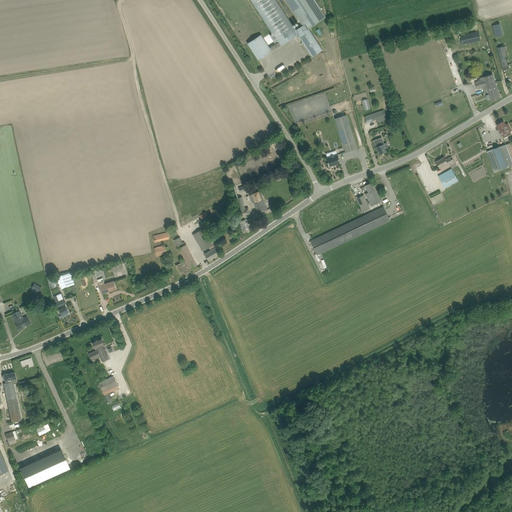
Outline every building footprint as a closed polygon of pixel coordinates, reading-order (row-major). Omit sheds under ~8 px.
[(285,0),(303,25),(295,30),(276,0),(250,0),(278,42),(270,47),(261,34),(247,43),(258,60),(272,51),(281,45),(281,46),(298,35),(312,57),(323,50),(309,28),(326,17),(321,9),(315,0),(285,0)] [(500,23),(494,24),(496,34),(503,32),(500,23)] [(478,31),(476,32),(475,30),(473,30),(473,32),(464,34),(467,44),(480,41),(478,31)] [(506,56),(507,56),(504,46),(497,48),(503,70),(510,69),(506,56)] [(501,97),(493,74),(480,78),(480,80),(475,82),(477,90),(483,88),(485,93),(488,92),(491,101),(501,97)] [(472,95),(478,93),(476,87),(470,89),(472,95)] [(368,99),(361,101),(364,110),(370,108),(368,99)] [(367,123),(386,116),(384,110),(364,116),(367,123)] [(347,115),(335,118),(346,152),(357,149),(347,115)] [(497,124),(499,129),(502,135),(505,134),(503,130),(508,128),(506,125),(505,125),(503,121),(497,124)] [(379,146),(378,144),(380,143),(379,138),(373,140),(375,145),(377,151),(379,150),(380,154),(386,152),(384,147),(383,144),(379,146)] [(500,146),(495,148),(493,149),(487,151),(494,171),(502,168),(511,164),(511,161),(506,144),(500,147),(500,146)] [(326,154),(327,157),(330,166),(340,163),(341,163),(338,154),(332,156),(331,153),(330,152),(327,153),(326,154)] [(457,166),(455,163),(452,157),(446,160),(444,157),(436,162),(439,166),(440,168),(447,164),(448,166),(450,165),(452,168),(457,166)] [(458,181),(451,169),(438,176),(445,189),(458,181)] [(209,175),(201,178),(211,211),(209,212),(210,216),(220,213),(209,175)] [(357,198),(362,210),(363,212),(370,208),(368,204),(369,203),(371,206),(379,202),(380,201),(381,201),(374,187),(372,182),(365,185),(368,193),(365,194),(368,200),(366,201),(363,195),(357,198)] [(236,186),(233,186),(231,187),(234,199),(237,198),(241,216),(250,214),(248,207),(245,208),(242,197),(239,198),(236,186)] [(262,197),(260,191),(249,195),(252,202),(253,202),(258,213),(267,210),(262,197)] [(430,198),(434,204),(444,199),(441,193),(430,198)] [(384,206),(381,208),(311,241),(317,255),(321,253),(390,220),(384,206)] [(203,220),(209,216),(206,211),(200,215),(203,220)] [(215,244),(212,239),(205,227),(193,234),(202,251),(209,247),(211,250),(205,254),(206,256),(209,261),(220,254),(214,244),(215,244)] [(168,232),(153,236),(154,242),(169,239),(168,232)] [(198,268),(197,267),(186,244),(185,242),(183,243),(180,237),(174,240),(178,248),(179,248),(185,261),(176,265),(181,276),(198,268)] [(156,257),(165,254),(167,254),(165,245),(154,248),(156,257)] [(60,288),(75,284),(72,272),(56,276),(60,288)] [(98,282),(99,286),(100,287),(101,292),(107,290),(107,291),(116,288),(114,284),(114,281),(105,284),(104,280),(98,282)] [(68,312),(66,306),(67,306),(66,304),(64,299),(62,293),(54,296),(59,309),(57,310),(58,313),(60,318),(66,315),(65,313),(68,312)] [(23,318),(20,310),(18,310),(11,314),(13,317),(14,319),(16,324),(18,329),(30,323),(28,319),(27,316),(27,317),(23,318)] [(89,354),(92,360),(100,357),(102,361),(109,358),(103,346),(105,345),(104,342),(101,338),(92,342),(96,349),(97,349),(97,350),(89,354)] [(29,367),(34,365),(32,357),(20,360),(22,365),(28,364),(29,367)] [(13,382),(12,379),(15,378),(14,372),(4,374),(4,375),(2,375),(3,379),(5,379),(5,380),(6,380),(6,383),(4,383),(5,388),(12,423),(21,421),(13,382)] [(99,382),(104,395),(119,389),(113,376),(99,382)] [(112,406),(114,410),(121,407),(118,402),(112,406)] [(39,435),(51,430),(48,423),(36,429),(39,435)] [(15,439),(13,431),(5,434),(8,442),(15,439)] [(20,468),(28,486),(70,467),(61,449),(20,468)]
